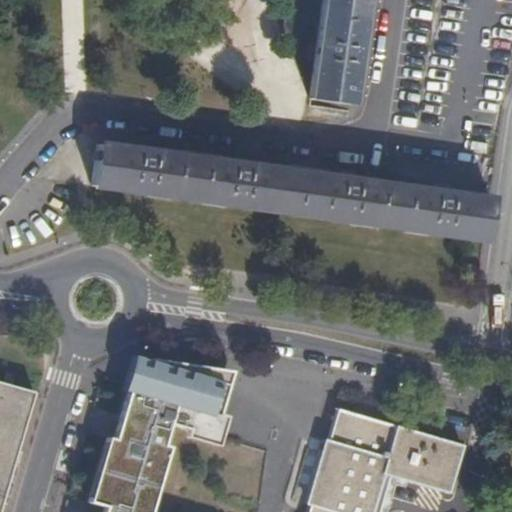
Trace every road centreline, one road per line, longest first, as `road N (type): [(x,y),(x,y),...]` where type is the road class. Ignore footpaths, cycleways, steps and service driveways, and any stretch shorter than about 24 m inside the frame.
road 1 (tertiary): [(132,326),(303,345),(511,387)]
road 2 (tertiary): [(511,359),(138,297)]
road 3 (residential): [(84,344),(28,511)]
